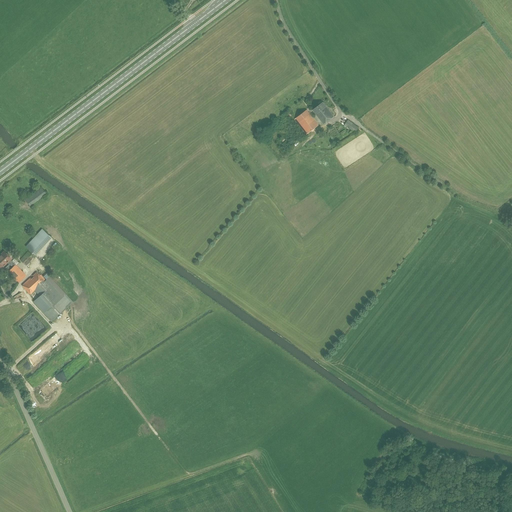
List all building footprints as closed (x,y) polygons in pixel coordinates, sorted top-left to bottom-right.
[(324,124),(334,116),(323,102),(313,110),(324,124)] [(307,110),(296,118),(309,132),(311,130),(313,132),(316,129),(315,128),(318,125),(307,110)] [(355,131),(358,127),(348,120),(345,125),(350,128),(355,131)] [(342,133),(346,130),(340,122),(337,125),(342,133)] [(42,186),(25,199),(29,204),(46,192),(42,186)] [(27,245),(36,253),(52,235),(43,227),(27,245)] [(4,251),(0,254),(0,256),(6,264),(7,263),(9,264),(12,261),(10,260),(11,259),(4,251)] [(5,268),(8,271),(7,272),(18,283),(26,276),(12,261),(5,268)] [(30,278),(22,285),(30,294),(35,290),(45,280),(40,274),(39,275),(37,272),(33,276),(33,277),(31,279),(30,278)] [(73,302),(49,276),(45,280),(35,290),(40,295),(34,301),(52,321),(73,302)] [(57,332),(41,346),(46,352),(49,349),(46,345),(54,338),(58,343),(63,339),(57,332)] [(39,350),(23,367),(27,371),(31,367),(32,368),(44,355),(39,350)]
